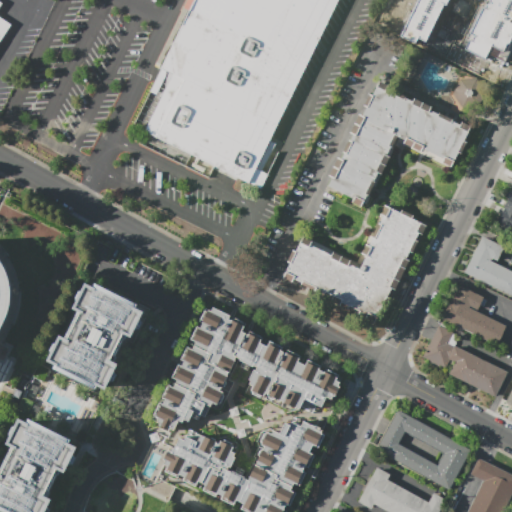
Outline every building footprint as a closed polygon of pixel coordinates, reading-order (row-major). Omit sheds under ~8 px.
[(337,0),(256,167),(265,172),(258,187),(214,165),(208,178),(138,144),(144,131),(131,124),(192,0),(337,0)] [(400,36),(417,0),(511,0),(511,46),(508,54),(506,53),(500,56),(499,59),(487,53),(485,59),(465,49),(472,34),(470,33),(482,7),(484,8),(486,5),(490,3),(489,0),(447,0),(445,5),(443,4),(425,42),(418,38),(415,43),(400,36)] [(0,43),(0,1),(3,4),(0,8),(0,16),(12,25),(0,43)] [(461,108),(478,107),(485,92),(476,78),(459,79),(452,94),(461,108)] [(326,186),(331,177),(328,175),(338,155),(340,157),(351,133),(349,132),(359,113),(361,114),(365,106),(363,105),(369,92),(372,94),(379,80),(391,87),(389,91),(404,98),(406,94),(431,107),(430,110),(438,114),(440,111),(454,118),(453,121),(460,124),(461,122),(471,127),(465,139),(468,141),(461,155),(458,153),(451,168),(442,163),(443,160),(424,150),(422,149),(420,152),(404,144),(403,144),(405,140),(397,136),(387,156),(390,157),(381,174),(378,173),(371,188),(361,207),(351,202),(353,199),(326,186)] [(511,219),(502,215),(506,208),(504,207),(507,200),(505,197),(507,192),(511,191),(511,219)] [(427,226),(395,290),(391,289),(375,321),(341,303),(339,306),(299,285),(300,283),(294,279),(291,284),(279,278),(301,234),(357,262),(373,230),(386,205),(390,207),(400,212),(401,209),(414,216),(412,218),(427,226)] [(480,237),(504,248),(497,262),(511,268),(511,295),(464,274),(480,237)] [(0,258),(9,275),(11,282),(12,294),(11,303),(8,315),(0,332),(0,258)] [(77,311),(73,310),(87,282),(90,284),(94,286),(95,283),(136,303),(135,305),(146,311),(132,338),(126,335),(121,346),(123,347),(118,357),(116,356),(114,362),(119,364),(107,389),(97,384),(94,389),(54,369),(56,365),(52,363),(47,361),(50,354),(47,352),(53,339),(56,341),(61,331),(66,334),(77,311)] [(459,286),(486,300),(481,311),(511,326),(501,346),(443,317),(459,286)] [(164,472),(167,466),(164,465),(160,474),(163,476),(162,481),(140,487),(133,466),(140,463),(151,443),(148,430),(158,427),(159,428),(160,425),(151,420),(207,306),(211,308),(213,306),(247,322),(242,331),(248,334),(250,330),(343,376),(339,385),(341,385),(335,397),(333,396),(331,400),(326,398),(322,407),(316,405),(312,413),(300,407),(299,410),(284,402),(281,407),(266,399),(264,403),(244,393),(250,381),(249,380),(254,369),(256,370),(257,368),(254,366),(253,367),(250,366),(247,370),(243,368),(239,367),(242,362),(238,360),(229,378),(234,381),(223,405),(220,403),(218,406),(213,403),(211,407),(210,406),(205,417),(201,415),(199,421),(192,417),(189,422),(184,420),(183,423),(181,422),(179,421),(174,431),(170,429),(169,432),(171,433),(168,439),(166,438),(164,443),(174,448),(179,438),(184,440),(189,430),(219,444),(222,439),(234,445),(232,451),(236,453),(234,457),(236,458),(230,470),(234,472),(236,467),(241,469),(244,471),(242,475),(246,477),(255,458),(253,457),(258,447),(260,447),(268,432),(272,434),(274,430),(279,432),(284,421),(290,424),(294,415),(301,419),(298,425),(300,425),(302,419),(315,426),(319,417),(328,421),(324,430),(325,431),(324,433),(326,434),(319,448),(313,445),(310,452),(316,455),(310,468),(306,467),(304,471),(307,473),(301,487),(294,484),(291,490),(297,493),(290,507),(287,506),(285,510),(287,511),(286,511),(246,511),(240,509),(243,503),(237,500),(234,506),(220,499),(223,493),(219,491),(216,497),(202,490),(205,485),(199,482),(196,487),(182,481),(185,475),(180,472),(177,478),(164,472)] [(449,374),(455,362),(450,360),(445,370),(422,359),(438,326),(460,337),(455,346),(507,372),(494,397),(449,374)] [(450,490),(376,449),(398,410),(472,451),(450,490)] [(46,496),(54,500),(48,511),(4,511),(0,510),(0,474),(3,476),(17,448),(8,444),(21,418),(30,422),(31,419),(74,440),(73,443),(81,447),(68,473),(60,469),(46,496)] [(466,511),(482,480),(476,478),(471,475),(479,459),(484,461),(511,474),(511,492),(502,511),(466,511)] [(388,511),(375,504),(372,510),(358,502),(377,467),(391,475),(389,480),(428,502),(433,493),(446,500),(439,511),(388,511)]
